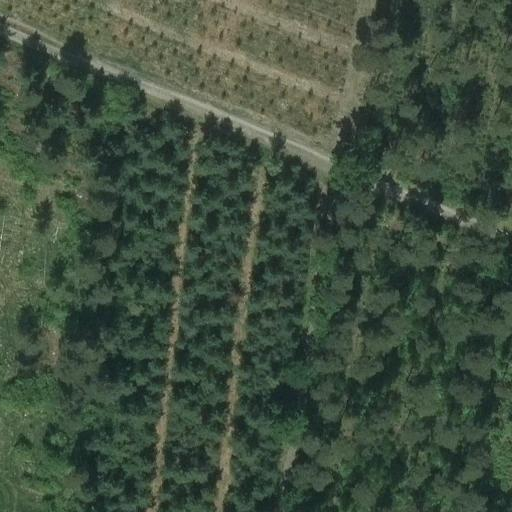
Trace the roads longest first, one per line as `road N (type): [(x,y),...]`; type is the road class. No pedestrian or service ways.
road 1 (track): [(0,28),(511,247)]
road 2 (track): [(284,511),(371,0)]
